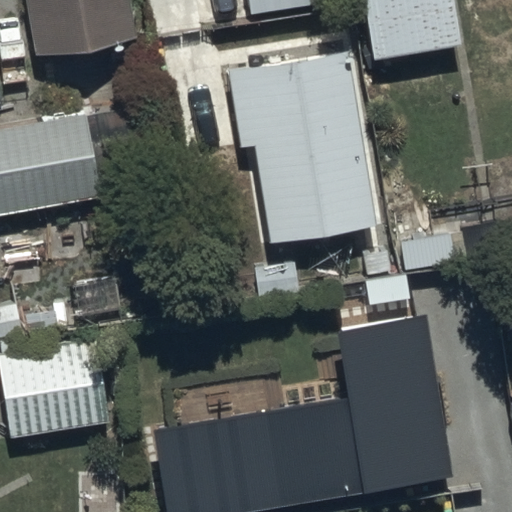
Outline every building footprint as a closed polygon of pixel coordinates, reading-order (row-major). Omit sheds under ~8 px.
[(129,28),(124,0),(18,0),(25,45),(129,28)] [(455,22),(451,0),(359,0),(366,39),(455,22)] [(368,207),(342,31),(226,48),(237,125),(247,123),(261,222),(368,207)] [(82,102),(0,116),(0,201),(97,184),(82,102)] [(452,455),(424,293),(331,309),(343,377),(145,411),(161,505),(452,455)] [(89,327),(0,342),(0,390),(7,429),(104,412),(89,327)]
